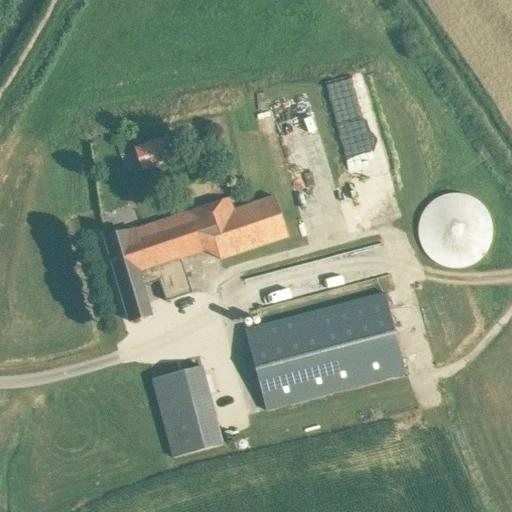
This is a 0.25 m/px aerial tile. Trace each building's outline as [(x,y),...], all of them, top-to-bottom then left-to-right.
[(163,135),(131,144),(138,169),(170,160),(163,135)] [(426,207),(422,214),(419,223),(418,233),(419,240),(423,250),(430,259),(439,265),(445,267),(456,269),(464,268),(473,265),(480,260),(486,253),(490,245),(492,237),(492,230),(491,221),(488,214),(483,207),(476,201),(468,196),(459,194),(450,194),(442,196),(433,201),(426,207)] [(220,260),(288,237),(275,197),(234,211),(230,198),(137,229),(127,232),(106,237),(130,322),(151,316),(143,287),(160,281),(167,302),(193,293),(181,258),(206,250),(215,246),(220,260)] [(246,330),(267,411),(406,375),(385,293),(246,330)] [(154,379),(174,458),(223,446),(202,366),(154,379)]
